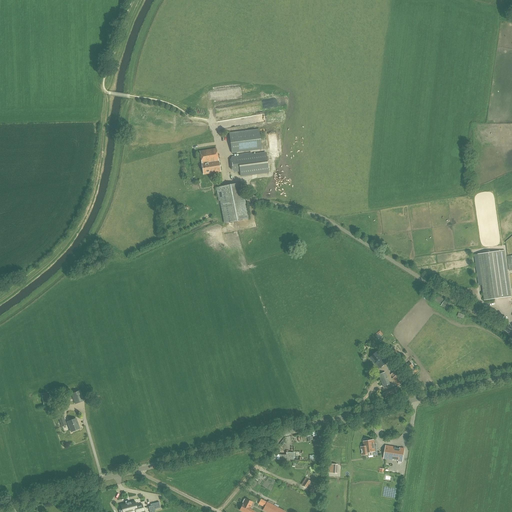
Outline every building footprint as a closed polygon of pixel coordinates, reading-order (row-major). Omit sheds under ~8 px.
[(223,115),(240,113),(239,106),(222,108),(223,115)] [(259,129),(229,133),(232,153),(261,149),(259,129)] [(220,172),(220,171),(218,161),(216,148),(199,151),(203,174),(218,171),(218,172),(220,172)] [(241,176),(242,176),(268,173),(266,153),(232,157),(234,172),(240,171),(241,176)] [(216,187),(218,198),(220,197),(225,223),(248,219),(241,183),(216,187)] [(511,297),(505,250),(478,254),(484,301),(511,297)] [(437,295),(436,297),(434,296),(433,299),(434,300),(440,304),(444,299),(437,295)] [(450,311),(454,305),(445,299),(441,306),(450,311)] [(397,362),(402,358),(393,346),(387,351),(397,362)] [(380,368),(387,362),(378,351),(370,357),(374,362),(374,361),(380,368)] [(413,366),(410,362),(403,368),(406,372),(413,366)] [(396,371),(393,373),(396,376),(393,379),(399,386),(405,380),(399,373),(398,374),(396,371)] [(390,384),(385,372),(379,375),(384,387),(390,384)] [(80,390),(71,394),(75,404),(84,401),(80,390)] [(44,406),(51,404),(48,392),(41,394),(44,406)] [(71,432),(80,429),(76,418),(67,421),(67,422),(65,422),(63,417),(59,418),(62,426),(66,425),(68,424),(71,432)] [(364,447),(361,447),(362,455),(368,454),(368,452),(373,451),(373,453),(377,452),(376,444),(374,444),(374,440),(364,442),(364,447)] [(395,447),(391,447),(386,446),(385,452),(384,458),(393,460),(393,459),(398,459),(398,460),(402,461),(404,449),(400,448),(399,449),(395,448),(395,447)] [(310,482),(306,479),(302,485),(306,488),(310,482)] [(254,511),(255,511),(250,509),(249,509),(250,507),(252,502),(246,499),(245,499),(244,499),(242,502),(243,503),(243,504),(243,503),(240,510),(243,511),(254,511)] [(261,500),(259,504),(265,507),(263,510),(267,511),(284,511),(285,511),(267,502),(267,503),(261,500)] [(122,506),(123,509),(119,510),(119,511),(128,511),(136,510),(136,511),(139,511),(144,511),(144,510),(143,504),(136,506),(135,501),(122,505),(122,506)]
